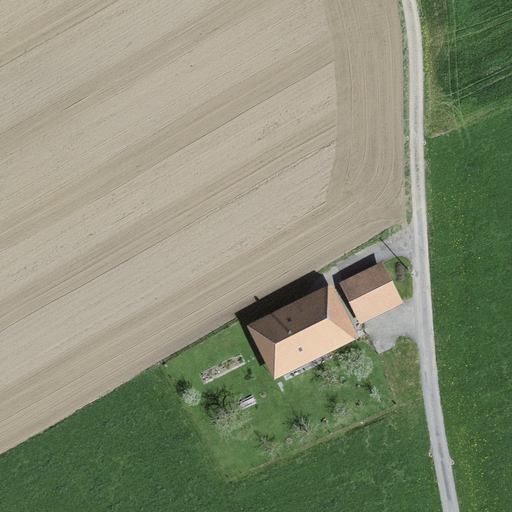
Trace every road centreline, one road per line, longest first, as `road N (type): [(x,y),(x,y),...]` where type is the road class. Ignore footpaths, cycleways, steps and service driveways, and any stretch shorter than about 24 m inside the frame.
road 1 (residential): [(450,511),(424,365),(418,191)]
road 2 (track): [(408,0),(418,191)]
